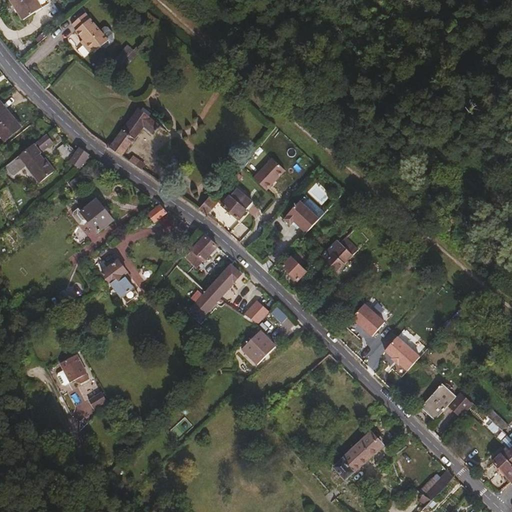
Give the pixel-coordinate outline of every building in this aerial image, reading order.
[(51,2),(49,0),(9,0),(22,20),(51,2)] [(100,31),(85,13),(72,24),(77,29),(76,30),(82,38),(85,42),(83,44),(89,52),(92,50),(94,52),(106,42),(108,40),(100,31)] [(113,41),(113,33),(108,27),(105,27),(100,31),(108,40),(106,42),(109,44),(113,41)] [(125,67),(138,54),(128,44),(115,57),(125,67)] [(21,129),(0,105),(0,135),(6,142),(21,129)] [(119,155),(141,128),(142,126),(151,133),(152,133),(153,133),(154,134),(157,130),(160,132),(163,130),(146,117),(150,113),(142,107),(139,111),(137,109),(110,145),(107,143),(105,145),(119,155)] [(151,133),(142,126),(141,128),(150,135),(151,134),(151,133)] [(38,147),(48,139),(45,135),(35,143),(38,147)] [(243,148),(250,141),(246,137),(239,144),(243,148)] [(41,151),(51,143),(48,139),(38,147),(41,151)] [(79,168),(87,155),(78,148),(75,153),(64,142),(55,152),(68,164),(70,162),(79,168)] [(47,162),(33,144),(3,167),(11,177),(25,165),(39,183),(52,173),(45,164),(47,162)] [(136,161),(131,157),(128,161),(133,165),(136,161)] [(146,168),(136,161),(133,165),(143,172),(146,168)] [(54,171),(47,162),(45,164),(52,173),(54,171)] [(237,220),(252,201),(237,189),(230,196),(221,205),(237,220)] [(205,215),(216,202),(209,196),(198,209),(205,215)] [(112,221),(96,200),(79,213),(96,234),(112,221)] [(295,222),(308,209),(299,200),(286,213),(287,214),(283,218),(290,224),(294,221),(295,222)] [(153,224),(166,214),(159,206),(147,216),(153,224)] [(305,232),(318,218),(308,209),(295,222),(305,232)] [(202,261),(215,246),(204,236),(191,250),(202,261)] [(357,250),(344,237),(339,242),(352,255),(357,250)] [(346,261),(352,255),(339,242),(336,238),(316,258),(334,274),(346,261)] [(306,259),(297,251),(302,245),(297,240),(285,253),(290,257),(281,265),(296,281),(305,271),(300,266),(306,259)] [(113,251),(109,245),(104,249),(109,255),(113,251)] [(100,262),(109,255),(104,249),(96,255),(100,262)] [(202,261),(191,250),(185,257),(192,264),(196,268),(202,261)] [(350,264),(355,258),(352,255),(346,261),(350,264)] [(188,268),(190,265),(183,258),(176,265),(183,273),(188,268)] [(128,282),(123,275),(126,272),(116,260),(101,272),(109,283),(109,284),(124,304),(137,294),(128,282)] [(218,298),(239,274),(230,265),(210,288),(205,293),(200,298),(210,305),(218,298)] [(131,279),(126,272),(123,275),(128,282),(131,279)] [(201,315),(210,305),(200,298),(192,307),(201,315)] [(257,323),(269,311),(257,299),(243,314),(253,321),(257,323)] [(256,365),(274,346),(258,330),(240,349),(256,365)] [(89,378),(76,355),(60,364),(72,383),(78,378),(81,382),(89,378)] [(434,419),(454,396),(441,384),(420,406),(434,419)] [(457,417),(469,403),(459,393),(447,407),(457,417)] [(95,408),(106,400),(103,394),(91,402),(95,408)] [(263,421),(269,415),(265,411),(258,417),(263,421)] [(504,425),(490,411),(485,416),(499,431),(504,425)] [(345,480),(382,445),(381,444),(385,441),(376,430),(374,431),(373,430),(332,466),(345,480)] [(511,446),(507,451),(502,457),(511,467),(511,465),(511,446)] [(511,467),(502,457),(507,451),(504,448),(499,453),(500,455),(496,457),(496,456),(491,460),(492,461),(491,462),(497,468),(497,470),(501,475),(504,475),(510,481),(511,479),(511,467)] [(121,469),(131,459),(126,454),(116,464),(121,469)] [(113,478),(121,469),(116,464),(107,473),(113,478)] [(431,500),(453,477),(446,470),(422,495),(431,500)]
